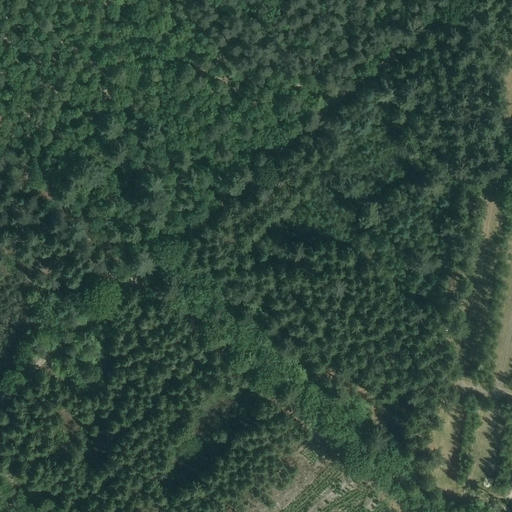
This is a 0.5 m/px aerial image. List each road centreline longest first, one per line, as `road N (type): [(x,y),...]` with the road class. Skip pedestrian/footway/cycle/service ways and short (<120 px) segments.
road 1 (track): [(426,21),(139,270),(403,511)]
road 2 (track): [(437,471),(496,150)]
road 3 (track): [(139,270),(0,153)]
road 4 (track): [(139,270),(0,387)]
road 5 (track): [(511,311),(483,476)]
